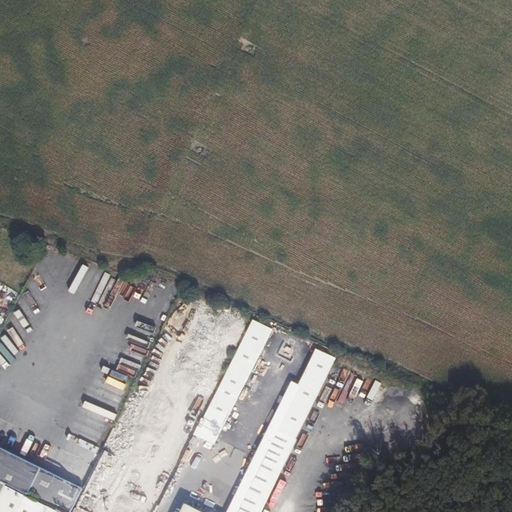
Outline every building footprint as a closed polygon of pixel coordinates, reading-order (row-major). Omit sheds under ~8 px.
[(228,379),(220,393),(228,398),(224,405),(215,400),(205,418),(221,427),(242,387),(228,379)] [(0,476),(9,481),(51,500),(73,510),(88,480),(0,440),(0,476)] [(9,481),(0,476),(0,497),(7,483),(9,481)] [(45,511),(50,503),(7,483),(0,497),(0,511),(45,511)] [(216,511),(187,498),(179,511),(216,511)] [(70,511),(50,503),(45,511),(70,511)]
